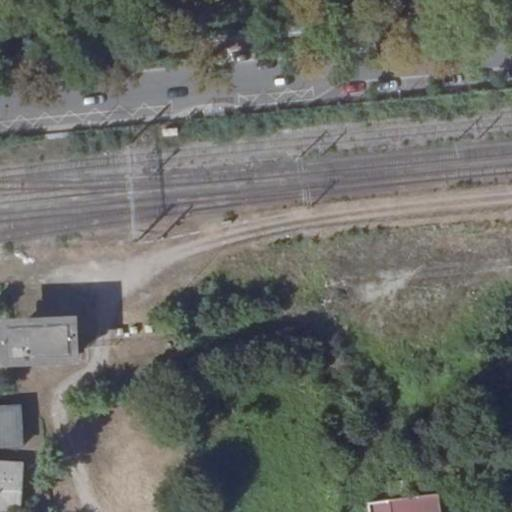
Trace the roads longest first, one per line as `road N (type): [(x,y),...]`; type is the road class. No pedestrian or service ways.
road 1 (unknown): [(98,511),(68,436),(66,397),(70,385),(102,369),(120,347),(511,298)]
road 2 (tertiary): [(158,84),(511,51)]
road 3 (tertiary): [(158,84),(0,100)]
